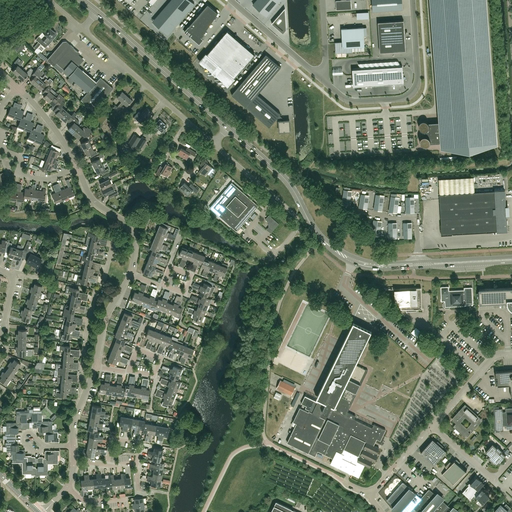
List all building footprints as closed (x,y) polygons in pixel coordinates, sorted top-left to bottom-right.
[(157,21),(170,32),(194,4),(189,0),(171,0),(160,14),(162,16),(157,21)] [(256,0),(253,5),(267,16),(280,0),(256,0)] [(336,1),(336,10),(351,9),(350,0),(346,0),(340,0),(341,0),(336,1)] [(403,10),(401,0),(371,0),(373,12),(403,10)] [(444,147),(493,143),(482,0),(432,0),(442,122),(428,123),(426,122),(424,121),(422,121),(421,122),(419,124),(419,126),(419,128),(420,129),(422,131),(422,133),(422,137),(421,138),(420,140),(420,142),(421,144),(423,146),(425,146),(427,146),(429,145),(430,143),(444,142),(444,147)] [(185,31),(199,44),(204,39),(201,37),(218,13),(208,4),(185,30),(186,31),(185,31)] [(286,29),(285,8),(272,23),(283,33),(286,29)] [(402,30),(402,20),(378,22),(380,52),(404,50),(403,41),(404,41),(404,30),(402,30)] [(36,40),(38,42),(33,47),(35,49),(40,43),(41,44),(52,30),(50,28),(51,28),(48,26),(48,27),(47,26),(36,40)] [(342,42),(335,42),(336,53),(352,52),(364,51),(364,46),(363,27),(341,28),(342,42)] [(55,31),(54,32),(52,30),(41,44),(45,47),(57,34),(56,34),(57,33),(55,31)] [(236,78),(235,78),(255,54),(227,30),(207,54),(207,53),(206,53),(198,61),(205,67),(205,66),(212,72),(211,73),(216,76),(223,81),(222,82),(228,87),(236,78)] [(62,71),(63,71),(87,92),(81,100),(93,111),(113,89),(100,77),(96,82),(78,66),(82,61),(76,56),(78,53),(66,42),(62,43),(46,60),(61,73),(62,71)] [(277,119),(279,121),(280,131),(290,131),(290,120),(282,120),(282,119),(279,116),(281,114),(258,94),(281,67),(266,54),(232,95),(247,107),(251,111),(269,127),(277,119)] [(12,71),(17,76),(22,70),(19,67),(23,62),(18,58),(14,63),(17,65),(12,71)] [(353,86),(403,83),(402,66),(352,69),(353,86)] [(26,73),(22,70),(17,76),(22,81),(27,75),(30,77),(30,76),(34,71),(31,68),(26,73)] [(34,71),(30,76),(33,78),(30,81),(35,86),(41,80),(42,78),(40,76),(42,73),(37,68),(34,71)] [(46,89),(48,86),(51,83),(53,81),(50,78),(47,80),(46,79),(43,82),(41,80),(35,86),(40,90),(43,87),(46,89)] [(68,93),(72,90),(66,84),(63,87),(68,93)] [(51,89),(48,86),(46,89),(43,93),(45,95),(43,97),(48,101),(56,93),(51,89)] [(117,97),(122,101),(126,96),(121,92),(117,97)] [(56,93),(48,101),(53,106),(54,105),(56,107),(62,101),(64,98),(59,94),(58,95),(56,93)] [(122,101),(117,107),(115,109),(117,111),(120,107),(124,103),(126,106),(131,100),(126,96),(122,101)] [(55,114),(60,118),(66,111),(61,107),(64,103),(62,101),(56,107),(53,111),(56,113),(55,114)] [(19,104),(18,107),(13,118),(20,120),(20,121),(21,118),(24,112),(20,110),(22,105),(19,104)] [(7,115),(13,118),(18,107),(15,106),(15,108),(11,106),(7,115)] [(138,111),(133,117),(139,122),(142,118),(144,120),(151,112),(146,108),(141,114),(138,111)] [(123,120),(125,118),(130,112),(126,109),(120,117),(123,120)] [(66,111),(60,118),(65,122),(67,121),(69,123),(74,117),(76,114),(74,112),(71,115),(66,111)] [(21,118),(20,121),(20,120),(17,127),(24,130),(28,119),(25,118),(23,117),(23,119),(21,118)] [(74,117),(69,123),(68,124),(71,126),(68,130),(73,134),(79,127),(76,124),(79,121),(77,119),(77,120),(74,117)] [(24,130),(30,132),(31,130),(34,124),(30,122),(31,120),(28,119),(24,130)] [(154,122),(155,122),(154,121),(149,131),(150,130),(154,133),(158,129),(161,132),(162,131),(164,133),(166,129),(165,129),(167,126),(159,119),(156,123),(154,122)] [(31,130),(30,132),(27,139),(34,141),(38,131),(39,128),(37,127),(35,129),(34,129),(33,131),(31,130)] [(84,137),(90,133),(92,131),(87,127),(86,128),(84,127),(82,129),(79,127),(73,134),(78,138),(81,134),(84,137)] [(41,132),(38,131),(34,141),(40,144),(44,135),(40,134),(41,132)] [(84,150),(91,146),(89,142),(91,141),(90,139),(92,138),(90,133),(84,137),(82,139),(83,142),(81,144),(84,150)] [(132,136),(128,143),(133,147),(138,140),(132,136)] [(94,151),(91,146),(84,150),(87,155),(89,154),(91,157),(97,153),(96,150),(94,151)] [(181,148),(178,154),(187,159),(190,153),(195,156),(197,153),(187,147),(186,150),(181,148)] [(47,155),(56,158),(57,155),(59,156),(61,153),(50,148),(47,155)] [(94,169),(102,164),(99,159),(103,157),(102,154),(94,158),(95,161),(91,163),(94,169)] [(56,158),(47,155),(44,161),(57,166),(58,163),(57,163),(58,161),(55,160),(56,158)] [(202,167),(199,171),(205,176),(208,174),(209,175),(214,169),(213,168),(206,163),(208,161),(205,159),(200,165),(202,167)] [(46,172),(47,170),(51,171),(52,168),(56,169),(57,166),(44,161),(42,167),(40,166),(39,169),(46,172)] [(160,166),(155,174),(158,176),(160,172),(167,177),(172,167),(165,163),(163,167),(160,166)] [(102,164),(94,169),(97,174),(101,172),(102,175),(109,172),(108,169),(105,170),(102,164)] [(108,174),(110,178),(118,174),(116,170),(108,174)] [(439,177),(440,191),(475,190),(474,175),(439,177)] [(102,189),(111,184),(108,178),(102,180),(103,182),(99,184),(102,189)] [(68,188),(65,189),(68,198),(75,195),(68,179),(65,180),(68,188)] [(189,186),(185,182),(179,188),(188,196),(193,190),(196,193),(199,190),(191,183),(189,186)] [(55,184),(62,201),(68,198),(65,189),(61,190),(58,183),(55,184)] [(108,194),(110,198),(117,194),(116,191),(114,192),(112,189),(113,189),(116,188),(113,183),(111,184),(102,189),(101,190),(104,195),(108,194)] [(210,208),(226,222),(236,231),(259,206),(232,183),(210,208)] [(11,191),(10,197),(9,200),(16,201),(19,184),(16,184),(14,191),(11,191)] [(19,184),(16,201),(23,202),(23,198),(24,193),(24,192),(21,192),(22,185),(19,184)] [(32,187),(30,199),(37,200),(38,191),(35,190),(35,188),(36,185),(33,184),(32,187)] [(56,203),(62,201),(55,184),(52,186),(55,193),(52,194),(56,203)] [(30,199),(32,187),(29,187),(29,189),(25,189),(24,192),(24,193),(23,198),(30,199)] [(38,191),(37,200),(44,201),(46,190),(43,189),(42,191),(38,191)] [(344,190),(342,205),(350,206),(351,194),(349,194),(350,191),(344,190)] [(441,235),(452,235),(452,234),(497,232),(497,230),(496,229),(497,228),(497,227),(499,227),(501,226),(500,228),(501,228),(500,230),(501,231),(501,232),(507,231),(506,214),(508,214),(508,211),(508,208),(506,208),(505,190),(494,191),(439,194),(441,224),(441,235)] [(367,197),(367,195),(361,195),(359,208),(367,209),(369,197),(367,197)] [(376,195),(374,210),(382,211),(384,199),(382,198),(382,196),(376,195)] [(389,211),(397,213),(399,201),(397,200),(397,197),(391,197),(389,211)] [(406,198),(406,213),(414,212),(414,200),(412,200),(412,197),(406,198)] [(269,215),(265,219),(268,222),(269,227),(273,230),(279,224),(269,215)] [(374,220),(372,232),(374,232),(373,235),(379,236),(382,221),(374,220)] [(389,223),(389,235),(391,235),(391,238),(397,238),(397,223),(389,223)] [(412,238),(411,223),(410,223),(403,223),(404,235),(406,235),(406,238),(412,238)] [(160,225),(157,231),(170,236),(171,234),(166,232),(167,228),(160,225)] [(170,236),(157,231),(155,237),(163,240),(164,236),(169,238),(170,236)] [(88,232),(87,239),(91,240),(98,241),(99,239),(97,239),(98,235),(88,232)] [(163,240),(155,237),(152,243),(165,248),(166,245),(161,243),(163,240)] [(101,242),(101,240),(99,239),(98,241),(91,240),(87,239),(85,245),(87,245),(90,246),(99,248),(100,245),(101,242)] [(7,242),(5,249),(9,250),(8,256),(9,256),(9,258),(13,259),(16,249),(11,247),(12,243),(7,242)] [(165,248),(152,243),(150,248),(152,249),(158,252),(159,248),(164,250),(165,248)] [(16,249),(13,259),(18,260),(18,259),(19,260),(22,251),(20,250),(21,246),(17,245),(16,249)] [(87,245),(85,251),(95,253),(95,255),(97,256),(99,248),(90,246),(87,245)] [(183,262),(188,249),(182,247),(179,255),(183,256),(181,261),(183,262)] [(26,262),(31,264),(36,256),(33,255),(34,253),(32,250),(28,248),(27,251),(25,254),(29,256),(26,262)] [(158,252),(152,249),(150,255),(163,260),(163,258),(160,257),(162,253),(160,253),(158,252)] [(191,259),(194,252),(188,249),(183,262),(186,263),(188,258),(191,259)] [(95,255),(95,253),(85,251),(84,251),(82,257),(92,259),(93,255),(95,255)] [(194,266),(200,254),(194,252),(191,259),(194,261),(192,266),(194,266)] [(202,264),(204,258),(205,256),(200,254),(194,266),(197,267),(199,263),(202,264)] [(41,259),(36,256),(31,264),(37,267),(40,262),(42,263),(46,257),(43,255),(41,259)] [(148,261),(155,264),(157,261),(162,263),(163,260),(150,255),(148,261)] [(91,263),(92,259),(82,257),(81,263),(85,264),(92,265),(93,263),(91,263)] [(204,276),(210,261),(204,258),(202,264),(201,266),(204,268),(203,272),(202,275),(204,276)] [(155,264),(148,261),(145,267),(158,272),(159,270),(154,268),(155,264)] [(213,271),(216,263),(210,261),(204,276),(206,276),(209,269),(213,271)] [(92,265),(85,264),(84,270),(93,272),(95,264),(93,263),(92,265)] [(215,280),(221,265),(216,263),(213,271),(216,272),(213,279),(215,280)] [(222,263),(221,265),(215,280),(218,281),(221,274),(224,276),(228,265),(222,263)] [(157,275),(158,272),(145,267),(143,273),(151,276),(152,273),(157,275)] [(91,280),(93,272),(84,270),(82,276),(89,277),(89,279),(91,280)] [(87,279),(89,279),(89,277),(82,276),(78,275),(77,281),(86,283),(87,279)] [(198,284),(197,287),(210,292),(212,292),(212,293),(215,287),(204,283),(203,286),(198,284)] [(40,292),(42,286),(35,284),(33,288),(31,287),(30,289),(40,292)] [(68,293),(72,294),(79,296),(80,294),(78,293),(79,289),(66,286),(65,293),(68,293)] [(464,287),(464,290),(449,291),(448,286),(440,287),(441,301),(445,301),(445,303),(444,303),(444,306),(446,308),(448,307),(449,307),(465,306),(465,305),(473,305),(472,287),(464,287)] [(210,292),(197,287),(196,289),(201,291),(200,294),(203,296),(209,298),(212,292),(210,292)] [(511,287),(479,289),(480,303),(507,301),(507,302),(508,303),(508,304),(508,305),(509,305),(509,306),(510,307),(511,308),(511,287)] [(422,309),(421,288),(400,288),(400,291),(398,292),(396,294),(396,296),(398,298),(400,299),(401,310),(407,309),(407,310),(410,310),(410,311),(412,311),(412,310),(415,310),(415,309),(422,309)] [(40,292),(30,289),(30,292),(32,293),(31,296),(38,298),(40,299),(42,293),(40,292)] [(131,300),(137,302),(142,290),(140,289),(138,293),(134,292),(131,300)] [(144,291),(142,290),(137,302),(143,305),(146,297),(143,295),(144,291)] [(149,298),(146,297),(143,305),(142,306),(148,308),(153,294),(151,293),(149,298)] [(72,294),(71,300),(80,302),(82,294),(80,294),(79,296),(72,294)] [(155,307),(157,301),(154,300),(156,295),(153,294),(148,308),(153,311),(155,307)] [(38,298),(31,296),(29,300),(27,299),(27,301),(36,304),(38,298)] [(155,307),(161,309),(166,296),(163,296),(161,300),(158,299),(157,301),(155,307)] [(168,297),(166,296),(161,309),(166,311),(169,303),(166,302),(168,297)] [(211,299),(209,298),(203,296),(201,299),(197,297),(196,299),(208,304),(211,299)] [(198,307),(206,310),(208,304),(196,299),(195,302),(200,304),(198,307)] [(69,306),(77,308),(76,310),(79,310),(79,309),(80,302),(71,300),(69,306)] [(172,314),(173,312),(177,301),(175,300),(173,305),(169,303),(166,311),(172,314)] [(36,304),(27,301),(26,304),(28,304),(27,308),(32,310),(32,309),(34,310),(36,304)] [(181,302),(180,302),(177,301),(173,312),(172,314),(174,314),(174,316),(179,318),(181,313),(179,312),(181,308),(178,307),(178,305),(179,306),(181,302)] [(64,311),(68,312),(74,313),(74,310),(76,310),(77,308),(69,306),(65,305),(64,311)] [(32,310),(27,308),(25,307),(24,311),(22,310),(21,313),(30,316),(32,310)] [(188,309),(204,316),(206,310),(198,307),(197,310),(189,307),(188,309)] [(200,324),(201,322),(204,316),(188,309),(187,312),(195,315),(193,318),(192,321),(200,324)] [(73,318),(74,313),(68,312),(64,311),(62,318),(64,318),(74,320),(75,318),(73,318)] [(30,316),(21,313),(20,315),(22,316),(21,319),(28,322),(30,316)] [(124,313),(122,318),(140,326),(141,323),(131,319),(132,316),(124,313)] [(74,320),(64,318),(63,324),(65,324),(75,327),(77,319),(75,318),(74,320)] [(129,324),(133,326),(139,328),(140,326),(122,318),(119,324),(127,328),(129,324)] [(372,428),(354,419),(356,416),(351,414),(348,412),(368,370),(356,365),(367,341),(372,331),(353,322),(316,398),(319,399),(318,400),(318,401),(305,395),(301,403),(306,406),(305,408),(309,410),(308,411),(300,407),(293,422),(297,423),(288,443),(315,456),(318,451),(333,458),(331,463),(358,477),(364,465),(370,467),(372,462),(371,462),(371,461),(372,460),(375,461),(377,456),(375,454),(376,453),(379,448),(372,445),(374,441),(375,442),(377,439),(380,440),(385,430),(386,430),(374,424),(372,428)] [(64,330),(71,332),(71,334),(73,335),(75,327),(65,324),(64,330)] [(117,330),(130,335),(131,333),(126,331),(127,328),(119,324),(117,330)] [(412,332),(418,338),(423,333),(417,327),(412,332)] [(149,344),(154,331),(148,329),(145,337),(149,338),(147,343),(149,344)] [(71,332),(64,330),(60,330),(58,336),(61,336),(60,340),(66,341),(67,340),(68,340),(68,338),(69,334),(71,334),(71,332)] [(115,336),(122,339),(124,336),(129,338),(130,335),(117,330),(115,336)] [(157,341),(160,333),(154,331),(149,344),(151,345),(153,340),(157,341)] [(161,348),(166,336),(160,333),(157,341),(160,343),(158,347),(161,348)] [(115,343),(127,348),(128,346),(124,344),(125,340),(122,339),(115,336),(117,337),(115,343)] [(168,346),(170,340),(171,338),(166,336),(161,348),(163,349),(165,345),(168,346)] [(170,340),(168,346),(167,348),(171,350),(168,357),(170,358),(176,343),(170,340)] [(175,352),(179,353),(182,345),(181,345),(182,342),(177,340),(176,343),(170,358),(172,359),(175,352)] [(112,349),(120,352),(122,349),(126,350),(127,348),(115,343),(112,349)] [(71,353),(71,351),(74,351),(69,351),(70,346),(62,346),(62,344),(60,344),(60,346),(60,352),(64,352),(71,353)] [(187,347),(182,345),(179,353),(182,354),(179,361),(181,362),(187,347)] [(187,347),(181,362),(184,363),(187,356),(190,358),(193,350),(187,347)] [(110,355),(122,360),(123,357),(119,356),(120,352),(112,349),(110,355)] [(73,359),(74,351),(71,351),(71,353),(64,352),(63,358),(73,359)] [(107,361),(115,364),(117,360),(121,362),(122,360),(110,355),(107,361)] [(70,367),(72,367),(73,359),(63,358),(63,365),(70,365),(70,367)] [(17,369),(20,364),(14,360),(12,363),(10,362),(9,364),(17,369)] [(17,369),(9,364),(7,366),(9,367),(7,370),(13,374),(17,369)] [(166,370),(179,375),(181,369),(173,366),(172,369),(167,367),(166,370)] [(13,374),(7,370),(5,373),(3,372),(2,374),(10,380),(13,374)] [(179,375),(166,370),(165,372),(170,374),(169,377),(172,379),(177,380),(179,375)] [(511,370),(495,371),(496,378),(497,378),(498,385),(509,385),(510,385),(511,397),(511,370)] [(10,380),(2,374),(0,376),(2,377),(0,379),(0,380),(6,385),(10,380)] [(61,383),(71,384),(72,376),(69,376),(69,377),(57,376),(57,382),(61,383)] [(105,393),(107,379),(105,379),(104,384),(100,383),(99,392),(105,393)] [(180,382),(177,380),(172,379),(171,382),(166,380),(165,382),(178,387),(180,382)] [(112,385),(111,394),(117,395),(119,382),(117,381),(116,386),(112,385)] [(129,395),(132,381),(130,381),(129,386),(125,385),(125,388),(124,394),(129,395)] [(291,395),(291,394),(293,391),(295,387),(281,381),(277,388),(291,395)] [(178,387),(165,382),(164,385),(169,387),(168,390),(175,393),(178,387)] [(68,390),(68,392),(70,392),(71,384),(61,383),(60,389),(68,390)] [(137,388),(135,396),(142,397),(144,384),(141,383),(141,388),(137,388)] [(141,399),(147,400),(149,390),(146,389),(147,384),(144,384),(142,397),(141,399)] [(175,393),(168,390),(166,394),(161,392),(160,394),(173,399),(175,393)] [(174,405),(171,404),(173,399),(160,394),(159,396),(162,397),(164,398),(163,402),(162,405),(167,407),(167,406),(173,408),(174,405)] [(91,411),(105,414),(105,412),(101,411),(101,407),(92,405),(91,411)] [(29,417),(29,407),(27,407),(27,410),(25,410),(25,411),(16,412),(16,416),(21,416),(21,423),(24,423),(24,426),(26,426),(26,423),(26,418),(29,418),(29,417)] [(29,417),(32,417),(32,422),(32,425),(34,425),(34,422),(37,422),(37,414),(42,414),(42,410),(40,410),(40,407),(33,407),(33,409),(31,409),(31,407),(29,407),(29,417)] [(468,407),(462,413),(460,410),(453,418),(457,422),(453,426),(466,438),(470,433),(468,431),(469,430),(472,432),(482,421),(478,418),(476,421),(475,420),(478,416),(468,407)] [(511,407),(506,408),(506,412),(503,412),(502,408),(499,409),(498,408),(495,408),(496,432),(500,432),(499,431),(503,431),(503,426),(506,426),(506,429),(511,428),(511,407)] [(33,428),(39,428),(39,426),(48,426),(48,424),(50,424),(50,421),(42,421),(42,414),(37,414),(37,422),(34,422),(34,425),(32,425),(32,427),(33,428)] [(21,416),(16,416),(16,423),(6,423),(6,426),(10,426),(10,428),(18,428),(18,430),(25,430),(26,429),(26,426),(24,426),(24,423),(21,423),(21,416)] [(126,417),(124,431),(126,432),(127,427),(131,428),(132,419),(126,417)] [(99,419),(90,418),(89,424),(102,426),(103,424),(98,423),(99,419)] [(144,423),(145,421),(138,420),(136,433),(139,434),(139,429),(143,430),(142,432),(143,430),(144,424),(144,423)] [(39,426),(39,428),(39,431),(45,431),(45,434),(53,434),(53,432),(53,430),(52,430),(52,421),(50,421),(50,424),(48,424),(48,426),(39,426)] [(151,434),(154,434),(156,425),(150,424),(148,438),(147,441),(149,442),(150,438),(151,434)] [(6,439),(15,439),(15,433),(18,433),(18,430),(18,428),(10,428),(10,426),(6,426),(6,432),(5,432),(5,436),(6,436),(6,439)] [(162,426),(160,440),(162,440),(163,436),(166,437),(168,428),(162,426)] [(90,431),(88,430),(90,431),(89,437),(103,439),(103,437),(98,436),(99,432),(97,432),(90,430),(90,431)] [(58,432),(53,432),(53,434),(45,434),(44,434),(44,439),(51,439),(51,442),(59,442),(59,437),(58,437),(58,432)] [(18,450),(18,445),(15,445),(15,439),(6,439),(6,442),(5,442),(5,447),(6,447),(6,452),(10,452),(11,452),(11,450),(18,450)] [(433,439),(433,440),(422,452),(421,452),(421,453),(422,453),(434,464),(434,465),(434,464),(445,451),(446,451),(445,451),(442,448),(442,447),(441,445),(439,443),(438,443),(437,443),(433,440),(433,439)] [(97,445),(88,443),(87,449),(100,452),(101,449),(96,448),(97,445)] [(493,444),(485,452),(489,455),(487,458),(492,463),(493,463),(494,463),(495,464),(496,464),(497,463),(498,463),(499,463),(500,462),(506,455),(501,451),(502,450),(498,447),(497,447),(493,444)] [(12,455),(12,463),(14,463),(14,460),(16,460),(16,458),(27,458),(27,456),(25,456),(25,453),(19,453),(19,450),(18,450),(11,450),(11,452),(10,452),(10,455),(12,455)] [(54,459),(54,460),(56,460),(56,464),(58,464),(58,455),(59,455),(59,450),(51,451),(51,454),(44,454),(44,457),(44,459),(54,459)] [(160,462),(162,456),(148,453),(147,456),(152,457),(151,460),(155,461),(160,462)] [(22,462),(22,463),(22,470),(27,470),(27,462),(30,462),(30,459),(32,459),(32,457),(31,456),(27,456),(27,458),(16,458),(16,460),(14,460),(14,463),(22,462)] [(43,471),(48,471),(48,464),(56,464),(56,460),(54,460),(54,459),(44,459),(44,457),(39,457),(38,458),(38,460),(40,460),(40,463),(43,463),(43,471)] [(35,468),(35,467),(32,467),(32,462),(32,459),(30,459),(30,462),(27,462),(27,470),(22,470),(22,474),(31,474),(31,475),(35,475),(35,476),(35,468)] [(456,459),(442,474),(454,485),(468,469),(467,469),(466,471),(458,464),(460,462),(456,459)] [(40,460),(38,460),(38,463),(38,468),(35,468),(35,476),(39,476),(39,475),(48,475),(48,471),(43,471),(43,463),(40,463),(40,460)] [(162,475),(163,469),(149,466),(149,469),(153,469),(153,473),(162,475)] [(484,484),(476,477),(463,492),(470,499),(475,494),(476,496),(475,496),(483,503),(489,496),(482,489),(481,490),(480,489),(484,484)] [(159,487),(161,481),(147,478),(146,480),(151,481),(150,485),(159,487)] [(422,499),(422,498),(422,499),(403,482),(387,501),(393,506),(392,508),(396,511),(399,511),(400,511),(410,511),(414,508),(422,499)] [(430,490),(422,498),(422,499),(414,508),(418,511),(442,511),(448,506),(442,501),(443,499),(437,493),(436,495),(430,490)] [(143,498),(134,499),(134,504),(132,504),(132,506),(144,505),(143,498)] [(298,511),(291,508),(276,501),(276,502),(271,511),(298,511)]
